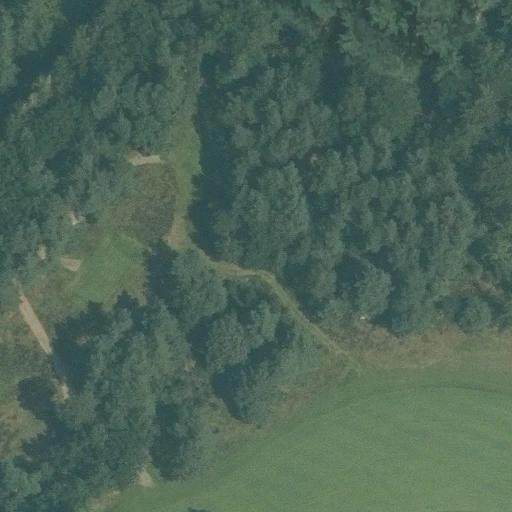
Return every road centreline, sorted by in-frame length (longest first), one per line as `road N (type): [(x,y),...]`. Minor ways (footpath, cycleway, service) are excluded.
road 1 (track): [(163,21),(511,222)]
road 2 (track): [(353,132),(278,256),(246,274),(197,247)]
